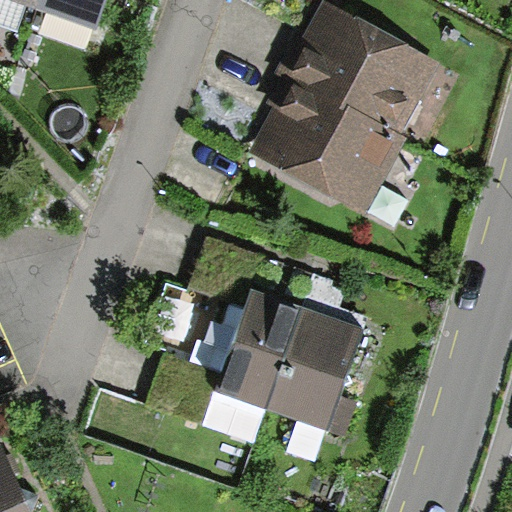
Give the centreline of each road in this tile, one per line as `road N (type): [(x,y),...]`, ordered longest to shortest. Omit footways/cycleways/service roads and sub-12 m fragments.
road 1 (residential): [(190,0),(51,389)]
road 2 (tertiary): [(426,511),(511,235)]
